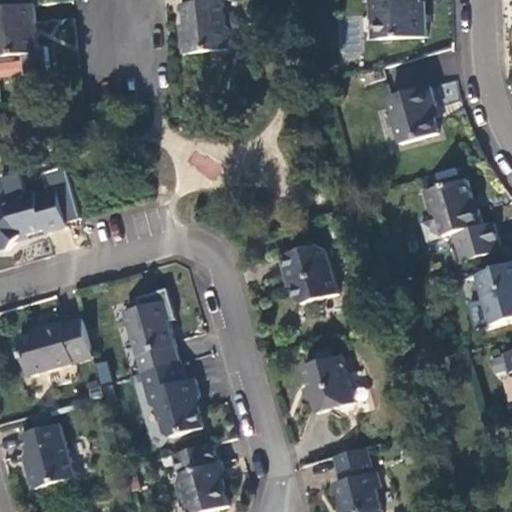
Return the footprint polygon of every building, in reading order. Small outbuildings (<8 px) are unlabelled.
[(229,3),(228,0),(184,0),(185,7),(182,8),(186,39),(181,40),(184,57),(226,53),(226,49),(232,46),(230,34),(225,27),(222,4),(229,3)] [(364,0),(366,11),(373,10),(378,10),(376,0),(364,0)] [(418,0),(376,0),(378,10),(373,10),(374,30),(378,30),(380,51),(429,47),(427,26),(421,26),(418,0)] [(39,24),(36,7),(0,11),(0,62),(4,66),(17,64),(22,57),(26,57),(29,78),(54,76),(50,48),(38,50),(35,25),(39,24)] [(437,100),(395,111),(406,154),(443,144),(438,122),(443,120),(437,100)] [(196,152),(189,163),(212,176),(218,165),(196,152)] [(454,250),(461,274),(505,262),(496,236),(486,238),(481,222),(479,222),(468,191),(428,203),(435,225),(438,224),(448,252),(454,250)] [(70,228),(59,192),(40,199),(39,196),(29,198),(28,194),(8,200),(3,209),(0,211),(0,254),(2,256),(14,255),(29,239),(51,231),(53,235),(70,228)] [(321,247),(283,257),(287,272),(291,274),(299,303),(307,306),(342,296),(328,252),(321,247)] [(511,271),(468,286),(484,337),(511,329),(511,271)] [(126,315),(144,378),(183,366),(172,328),(174,325),(169,309),(164,305),(126,315)] [(30,379),(95,361),(84,322),(69,326),(68,323),(47,329),(48,333),(38,336),(21,341),(30,379)] [(357,406),(345,359),(305,370),(311,391),(317,409),(328,414),(357,406)] [(188,385),(183,366),(144,378),(153,410),(159,413),(165,439),(172,441),(205,431),(198,402),(201,401),(195,383),(188,385)] [(307,406),(317,409),(311,391),(304,393),(307,406)] [(77,483),(61,424),(25,435),(34,469),(33,477),(34,486),(37,491),(41,493),(77,483)] [(216,464),(212,449),(164,463),(166,469),(176,466),(179,481),(176,483),(181,489),(180,498),(184,498),(190,511),(223,511),(230,510),(221,483),(216,464)] [(372,476),(365,453),(335,461),(341,480),(339,486),(343,502),(343,511),(382,511),(377,493),(381,491),(377,485),(378,473),(372,476)] [(222,463),(216,464),(221,483),(228,481),(222,463)]
